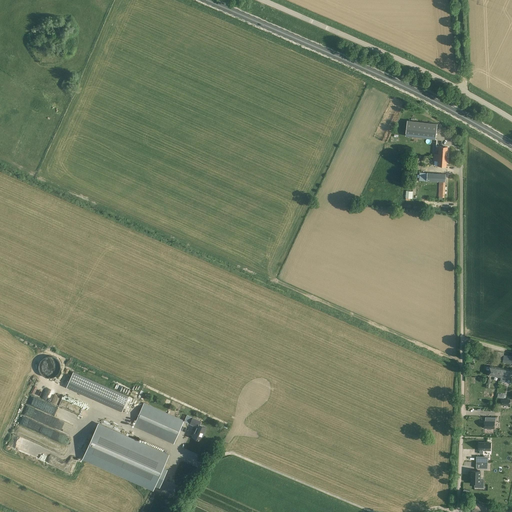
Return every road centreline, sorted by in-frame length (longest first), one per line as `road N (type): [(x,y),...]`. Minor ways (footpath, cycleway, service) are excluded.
road 1 (primary): [(511,146),(398,84),(204,0)]
road 2 (unclassified): [(511,117),(264,0)]
road 3 (unclassified): [(461,511),(457,258)]
road 4 (unclassified): [(171,511),(218,421),(128,379)]
